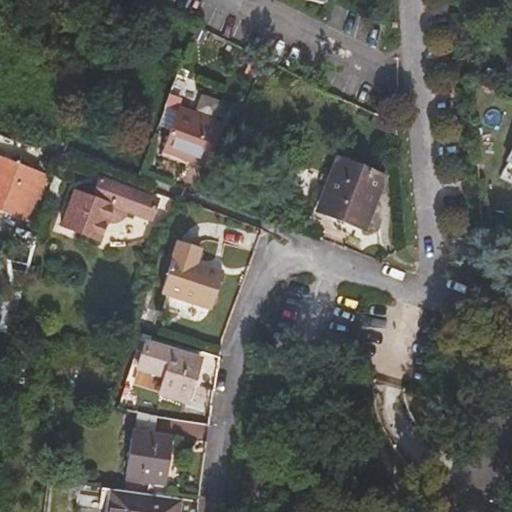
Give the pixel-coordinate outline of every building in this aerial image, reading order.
[(211,33),(196,25),(192,37),(207,44),(211,33)] [(161,152),(204,167),(220,122),(177,107),(161,152)] [(375,113),(369,124),(397,139),(396,123),(383,117),(375,113)] [(35,213),(49,175),(2,157),(0,161),(0,211),(9,215),(13,205),(35,213)] [(386,177),(337,157),(316,210),(360,227),(373,195),(378,198),(386,177)] [(151,221),(159,199),(99,176),(92,195),(73,189),(59,224),(102,241),(109,222),(110,222),(114,222),(119,220),(123,217),(126,214),(128,212),(151,221)] [(373,195),(360,227),(366,230),(378,198),(373,195)] [(212,309),(224,272),(196,263),(201,247),(177,240),(161,293),(212,309)] [(26,368),(30,343),(15,340),(10,365),(26,368)] [(187,402),(201,358),(146,342),(137,368),(165,376),(160,394),(187,402)] [(160,434),(163,418),(138,413),(134,430),(160,434)] [(165,485),(172,436),(160,434),(134,430),(133,429),(125,479),(165,485)] [(176,511),(179,498),(111,489),(108,511),(176,511)]
